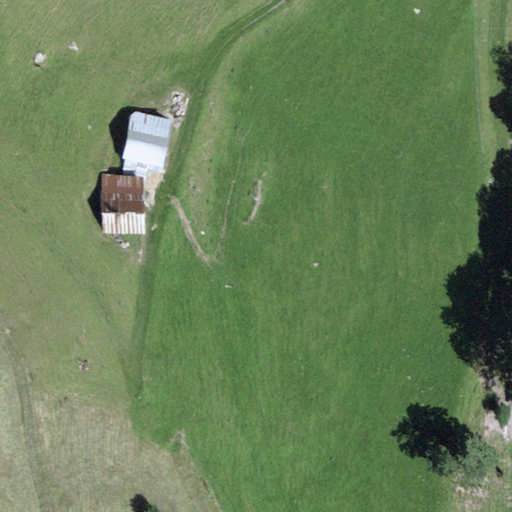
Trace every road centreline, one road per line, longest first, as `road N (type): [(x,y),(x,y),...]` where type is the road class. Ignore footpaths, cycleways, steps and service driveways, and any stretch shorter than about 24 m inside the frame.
road 1 (track): [(271,0),(207,59),(164,207),(134,389),(114,329),(86,288),(49,238),(0,195)]
road 2 (track): [(0,324),(21,363),(45,511)]
road 3 (track): [(511,169),(486,46),(487,0)]
road 4 (track): [(134,389),(205,511)]
